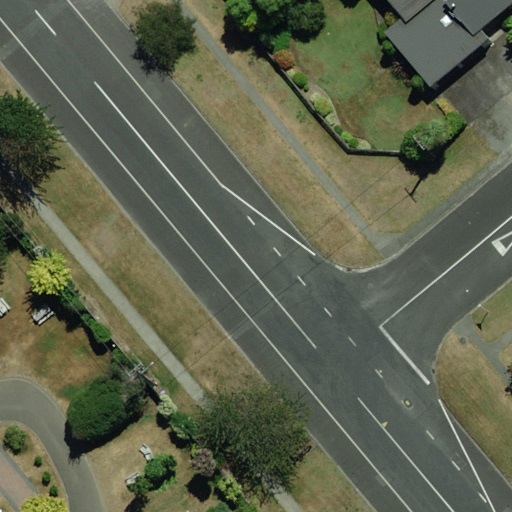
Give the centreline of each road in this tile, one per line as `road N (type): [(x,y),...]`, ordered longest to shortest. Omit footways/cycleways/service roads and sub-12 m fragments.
road 1 (residential): [(26,0),(331,367)]
road 2 (residential): [(331,367),(511,216)]
road 3 (residential): [(331,367),(452,511)]
